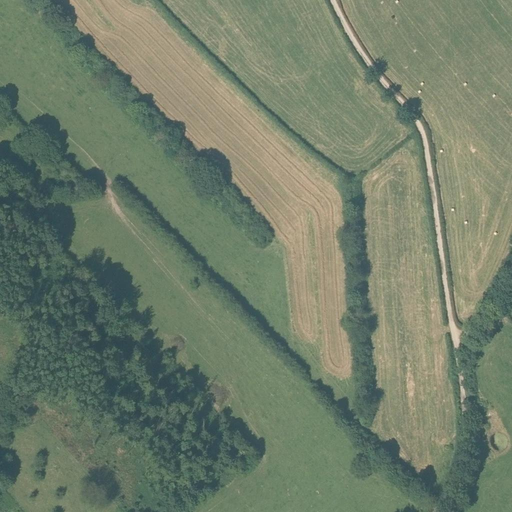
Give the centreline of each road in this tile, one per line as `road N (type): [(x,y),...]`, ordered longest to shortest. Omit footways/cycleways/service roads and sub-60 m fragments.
road 1 (track): [(456,339),(422,136),(331,0)]
road 2 (track): [(436,511),(463,454),(456,339)]
